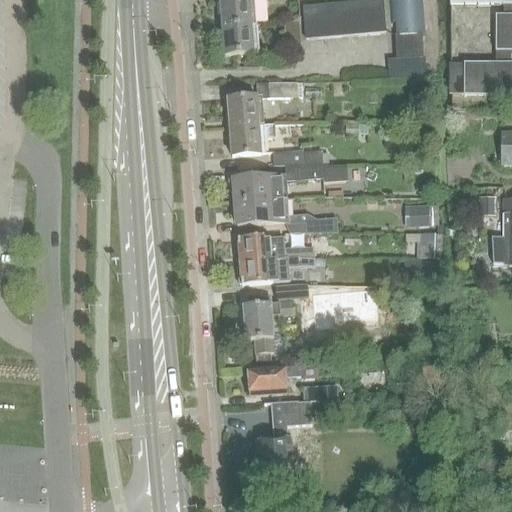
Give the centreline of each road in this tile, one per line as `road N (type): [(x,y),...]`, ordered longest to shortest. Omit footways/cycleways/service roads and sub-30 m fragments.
road 1 (primary): [(185,511),(132,23)]
road 2 (primary): [(132,23),(129,100),(159,511)]
road 3 (residential): [(211,511),(175,31)]
road 4 (unclassified): [(61,511),(47,317),(49,178),(41,159),(17,145)]
